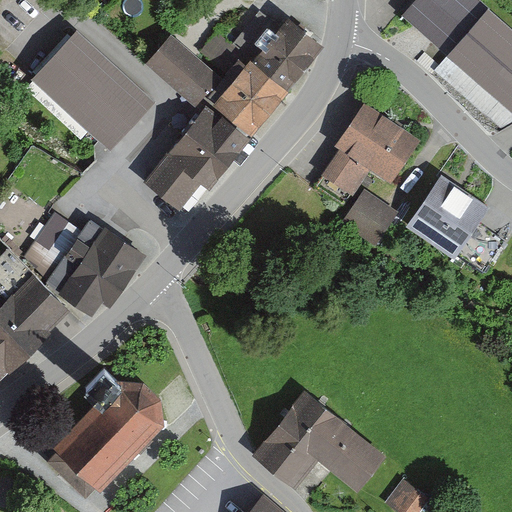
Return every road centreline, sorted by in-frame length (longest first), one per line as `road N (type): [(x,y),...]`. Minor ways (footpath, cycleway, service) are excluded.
road 1 (tertiary): [(339,41),(315,95),(155,282)]
road 2 (tertiary): [(511,176),(393,63),(339,41)]
road 3 (tertiary): [(155,282),(0,412)]
road 4 (residential): [(155,282),(245,463)]
